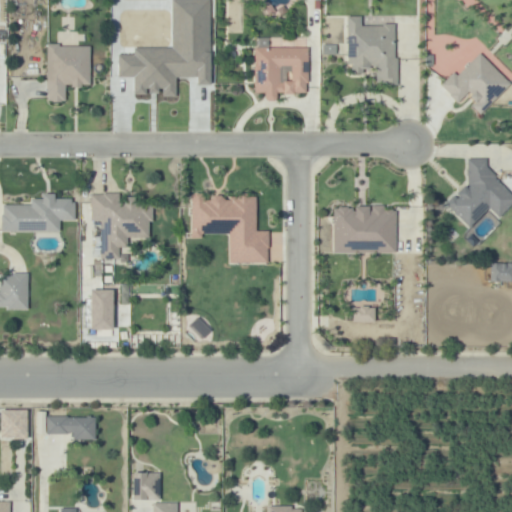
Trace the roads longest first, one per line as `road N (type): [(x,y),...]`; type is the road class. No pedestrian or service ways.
road 1 (residential): [(0,378),(511,377)]
road 2 (residential): [(410,145),(0,146)]
road 3 (residential): [(300,378),(300,145)]
